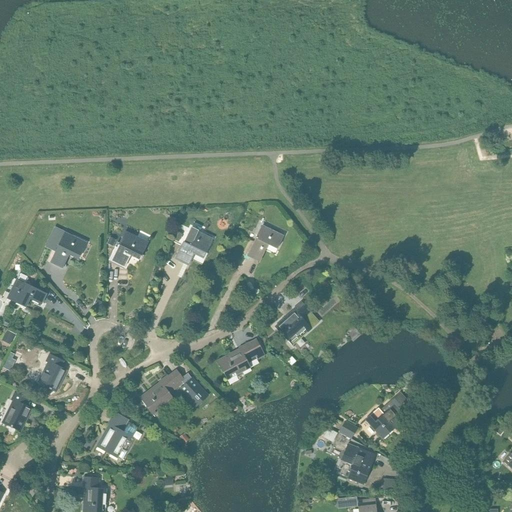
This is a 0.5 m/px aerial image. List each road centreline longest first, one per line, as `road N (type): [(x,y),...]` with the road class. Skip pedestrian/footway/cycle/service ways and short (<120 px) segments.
road 1 (residential): [(415,511),(413,462),(423,431),(458,374),(511,336)]
road 2 (residential): [(161,354),(234,327),(296,273)]
road 3 (residential): [(94,395),(93,336),(100,327),(145,340),(161,354)]
